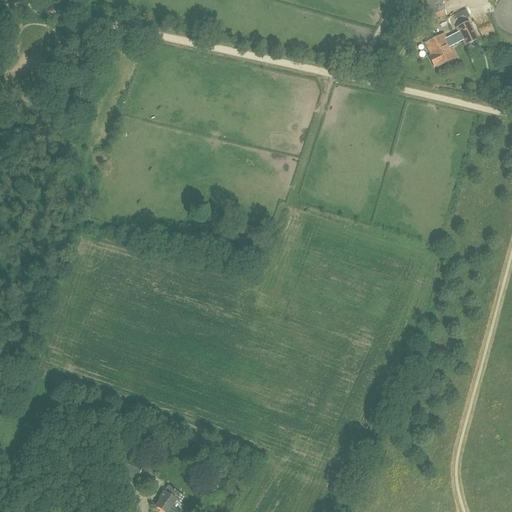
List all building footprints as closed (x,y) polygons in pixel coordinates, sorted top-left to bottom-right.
[(409,0),(417,24),(424,22),(446,15),(443,4),(441,0),(409,0)] [(411,26),(417,24),(414,15),(408,17),(411,26)] [(469,22),(457,29),(467,46),(479,40),(469,22)] [(444,34),(425,44),(431,56),(429,57),(434,67),(437,66),(437,67),(456,58),(444,34)] [(130,445),(127,454),(120,474),(134,479),(134,481),(137,482),(137,480),(138,480),(148,451),(130,445)] [(137,511),(127,486),(122,488),(119,482),(111,485),(121,511),(137,511)] [(183,491),(180,494),(168,486),(160,498),(161,499),(156,506),(164,511),(177,511),(179,511),(172,506),(176,500),(181,503),(187,494),(183,491)]
